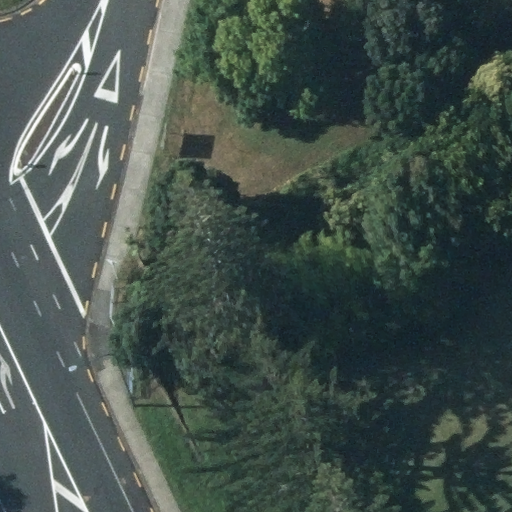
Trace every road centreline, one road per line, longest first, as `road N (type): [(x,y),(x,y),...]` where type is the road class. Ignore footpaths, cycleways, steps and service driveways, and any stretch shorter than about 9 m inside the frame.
road 1 (tertiary): [(119,0),(105,83),(0,321)]
road 2 (primary): [(0,372),(65,511)]
